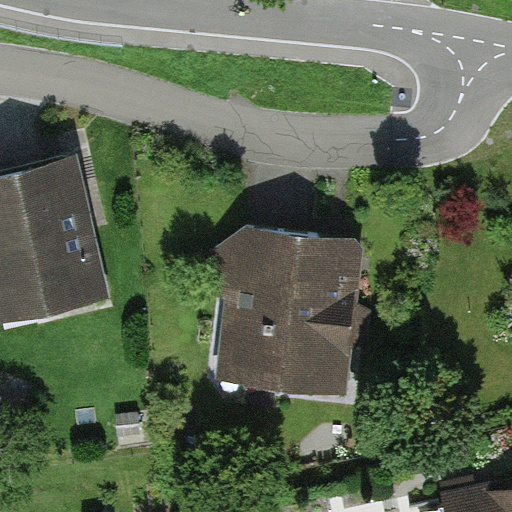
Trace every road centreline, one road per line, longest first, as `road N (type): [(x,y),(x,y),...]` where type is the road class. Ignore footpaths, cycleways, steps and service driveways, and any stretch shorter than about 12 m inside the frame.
road 1 (residential): [(0,68),(94,83),(237,128),(310,141),(404,143),(436,136),(451,119),(470,53)]
road 2 (residential): [(126,0),(402,29),(470,53)]
